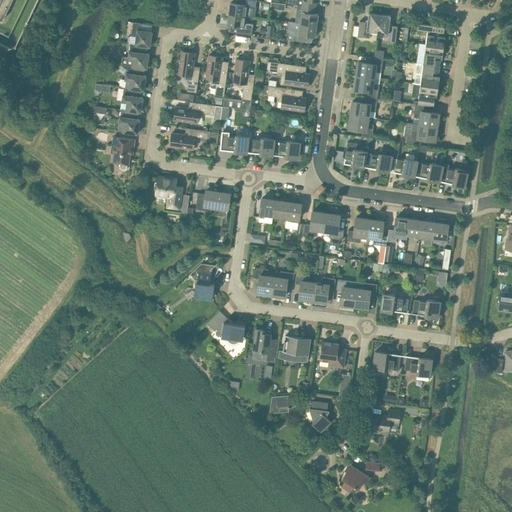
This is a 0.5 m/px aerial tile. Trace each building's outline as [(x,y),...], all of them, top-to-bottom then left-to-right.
[(0,0),(0,18),(3,20),(12,0),(0,0)] [(255,7),(256,0),(253,0),(237,0),(237,4),(230,3),(229,14),(247,16),(248,6),(255,7)] [(312,13),(313,7),(297,5),(296,17),(301,18),(300,23),(316,25),(318,14),(312,13)] [(371,31),(377,32),(380,14),(369,13),(367,22),(359,21),(357,36),(370,38),(371,31)] [(246,23),(247,16),(229,14),(227,25),(233,26),(232,32),(252,35),(253,24),(246,23)] [(391,16),(380,14),(377,32),(384,33),(383,40),(395,41),(397,26),(389,25),(391,16)] [(135,44),(148,46),(150,47),(152,32),(140,30),(141,23),(133,22),(131,36),(136,37),(135,44)] [(315,37),(316,25),(300,23),(288,22),(287,32),(293,33),(292,40),(308,42),(309,36),(315,37)] [(428,31),(426,44),(444,47),(445,36),(442,36),(442,33),(444,33),(445,27),(418,23),(417,30),(428,31)] [(121,65),(127,65),(145,68),(147,68),(149,54),(147,53),(148,46),(135,44),(130,44),(128,57),(122,56),(121,65)] [(444,47),(426,44),(423,64),(439,66),(440,60),(439,60),(439,57),(442,57),(444,47)] [(197,92),(199,77),(200,69),(193,68),(195,53),(182,51),(178,74),(185,75),(184,79),(189,80),(187,91),(197,92)] [(209,55),(207,65),(206,78),(212,79),(211,83),(216,84),(214,95),(224,96),(227,73),(221,72),(223,57),(209,55)] [(358,61),(356,75),(374,78),(375,71),(381,72),(383,59),(372,57),(372,63),(358,61)] [(236,59),(235,69),(233,82),(239,83),(239,87),(243,87),(242,99),(251,100),(254,77),(248,76),(250,61),(236,59)] [(295,65),(273,62),(268,61),(267,68),(270,72),(271,71),(282,73),(281,77),(281,83),(284,84),(308,87),(309,74),(294,72),(295,65)] [(116,72),(117,65),(109,64),(106,64),(105,68),(108,69),(108,71),(116,72)] [(439,66),(423,64),(420,84),(438,86),(440,76),(436,76),(437,73),(438,73),(439,66)] [(145,68),(127,65),(125,79),(126,80),(125,87),(141,90),(144,90),(146,75),(144,75),(145,68)] [(374,78),(356,75),(354,89),(368,91),(367,97),(377,98),(379,85),(373,84),(374,78)] [(437,97),(438,86),(420,84),(418,104),(426,105),(434,106),(435,99),(433,99),(434,96),(437,97)] [(292,89),(268,86),(264,85),(262,94),(278,97),(278,101),(282,102),(281,108),(304,111),(306,98),(291,95),(292,89)] [(141,90),(125,87),(124,87),(121,109),(139,112),(141,112),(143,97),(140,97),(141,90)] [(377,102),(377,98),(367,97),(366,103),(352,101),(351,114),(368,117),(369,111),(376,112),(377,102)] [(222,106),(199,103),(192,102),(191,108),(176,106),(174,120),(197,123),(198,117),(202,118),(202,113),(214,115),(214,111),(221,112),(222,106)] [(419,124),(437,127),(439,113),(425,111),(426,105),(418,104),(415,104),(414,117),(420,118),(419,124)] [(92,105),(91,111),(106,113),(107,107),(92,105)] [(223,107),(221,118),(228,119),(229,108),(223,107)] [(139,112),(121,109),(118,131),(138,134),(140,119),(137,119),(138,112),(139,112)] [(368,117),(351,114),(349,128),(362,130),(362,136),(368,137),(371,137),(372,138),(374,124),(367,123),(368,117)] [(437,127),(419,124),(418,130),(412,129),(411,137),(407,136),(406,142),(420,144),(421,138),(435,140),(437,127)] [(210,131),(196,129),(188,128),(187,135),(172,133),(170,146),(193,150),(194,143),(199,144),(200,139),(209,141),(209,137),(217,138),(218,133),(210,132),(210,131)] [(229,132),(222,131),(220,149),(234,151),(247,152),(248,138),(248,136),(235,135),(235,137),(229,136),(229,132)] [(298,158),(300,142),(287,140),(287,142),(278,141),(279,132),(275,132),(274,139),(272,155),(273,155),(285,156),(285,157),(298,158)] [(133,154),(133,149),(135,139),(114,136),(111,152),(114,153),(113,161),(120,162),(119,168),(120,168),(122,169),(124,170),(127,169),(128,164),(129,164),(130,154),(133,154)] [(260,154),(272,155),(274,139),(261,138),(261,139),(248,138),(247,152),(260,153),(260,154)] [(363,167),(366,153),(366,151),(358,150),(360,144),(347,142),(344,163),(351,164),(351,165),(363,167)] [(391,157),(392,156),(379,153),(379,155),(366,153),(363,167),(364,167),(364,166),(376,169),(389,171),(391,157)] [(404,160),(391,157),(389,171),(402,173),(402,174),(414,176),(417,162),(417,160),(405,158),(404,160)] [(440,181),(442,167),(443,165),(430,163),(430,164),(417,162),(414,176),(427,178),(427,179),(440,181)] [(455,170),(442,167),(440,181),(452,183),(452,184),(465,187),(468,171),(456,168),(455,170)] [(176,178),(158,176),(155,195),(169,197),(168,207),(180,209),(183,187),(175,185),(176,178)] [(198,193),(197,203),(196,209),(211,211),(211,207),(228,209),(230,193),(206,190),(205,194),(198,193)] [(265,214),(273,215),(275,199),(262,198),(259,217),(264,217),(265,214)] [(288,201),(275,199),(273,215),(281,216),(281,220),(285,220),(288,201)] [(288,201),(285,220),(298,222),(297,233),(303,234),(304,224),(299,223),(301,203),(288,201)] [(304,224),(303,234),(317,236),(318,229),(324,230),(326,213),(312,211),(310,224),(304,224)] [(326,213),(324,230),(330,231),(329,238),(343,240),(344,229),(338,228),(340,215),(326,213)] [(407,234),(409,218),(396,216),(394,236),(399,236),(399,233),(407,234)] [(367,236),(370,219),(356,217),(354,231),(348,230),(347,240),(360,242),(361,235),(367,236)] [(415,239),(420,239),(422,220),(409,218),(407,234),(415,235),(415,239)] [(384,221),(370,219),(367,236),(374,237),(373,244),(386,246),(388,235),(382,234),(384,221)] [(425,236),(433,238),(435,222),(422,220),(420,239),(424,240),(425,236)] [(448,224),(435,222),(433,238),(441,239),(441,242),(446,243),(448,224)] [(125,232),(124,232),(127,242),(129,242),(132,237),(131,232),(125,232)] [(251,234),(250,241),(258,242),(258,239),(255,235),(251,234)] [(387,245),(385,260),(391,261),(393,246),(387,245)] [(445,248),(443,258),(442,268),(448,269),(451,249),(445,248)] [(211,273),(210,272),(210,269),(215,265),(201,263),(189,274),(196,281),(197,281),(197,282),(196,282),(193,297),(212,300),(212,297),(216,295),(213,291),(214,284),(210,284),(211,273)] [(257,292),(271,294),(274,276),(267,275),(268,269),(255,267),(253,277),(259,278),(257,292)] [(280,277),(274,276),(271,294),(285,296),(287,282),(293,283),(294,273),(281,271),(280,277)] [(299,298),(313,300),(315,282),(309,281),(310,275),(296,273),(295,283),(301,284),(299,298)] [(315,282),(313,300),(326,302),(328,288),(334,289),(336,278),(322,276),(321,283),(315,282)] [(354,305),(356,288),(357,281),(338,279),(336,289),(342,290),(340,304),(354,305)] [(363,289),(356,288),(354,305),(368,307),(370,294),(376,294),(377,284),(364,282),(363,289)] [(511,292),(500,290),(500,295),(497,296),(496,298),(496,300),(497,302),(498,304),(498,308),(511,310),(511,292)] [(383,293),(382,299),(381,309),(394,311),(407,312),(409,298),(396,297),(396,295),(383,293)] [(440,301),(430,300),(427,299),(427,301),(414,299),(412,313),(425,315),(437,317),(438,316),(441,316),(443,303),(440,302),(440,301)] [(245,325),(232,323),(220,310),(207,322),(215,331),(217,329),(222,334),(221,338),(243,341),(245,325)] [(271,330),(256,328),(253,350),(252,358),(267,360),(267,359),(273,359),(276,339),(270,338),(271,330)] [(285,334),(285,336),(283,350),(279,350),(278,357),(283,359),(288,360),(295,361),(302,362),(305,361),(308,361),(311,338),(285,334)] [(346,349),(338,348),(339,344),(322,341),(320,359),(329,361),(328,365),(343,367),(346,349)] [(399,370),(399,365),(401,355),(388,353),(375,351),(373,367),(374,367),(373,371),(385,373),(386,367),(393,368),(393,369),(399,370)] [(406,355),(405,365),(404,369),(417,371),(417,373),(429,375),(432,359),(419,357),(406,355)] [(496,358),(494,371),(501,372),(503,359),(496,358)] [(271,378),(273,365),(265,364),(264,377),(271,378)] [(289,411),(288,395),(272,396),(269,413),(289,411)] [(328,403),(318,401),(312,401),(311,408),(309,408),(313,420),(312,422),(320,431),(331,421),(326,416),(328,410),(327,410),(328,403)] [(401,411),(398,410),(388,409),(387,416),(371,414),(369,429),(375,430),(376,432),(383,432),(389,432),(390,423),(399,424),(401,411)] [(379,470),(380,463),(366,461),(365,468),(379,470)] [(369,477),(357,468),(348,463),(344,469),(346,470),(341,477),(346,480),(345,482),(344,481),(341,486),(350,492),(354,486),(358,489),(363,482),(365,483),(369,477)]
